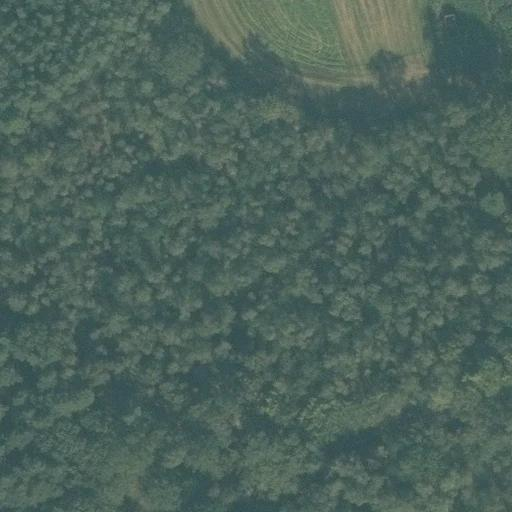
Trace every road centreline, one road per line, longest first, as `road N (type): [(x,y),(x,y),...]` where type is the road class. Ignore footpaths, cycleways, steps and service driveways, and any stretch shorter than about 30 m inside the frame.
road 1 (track): [(318,425),(239,428),(182,416),(0,296)]
road 2 (track): [(318,425),(511,385)]
